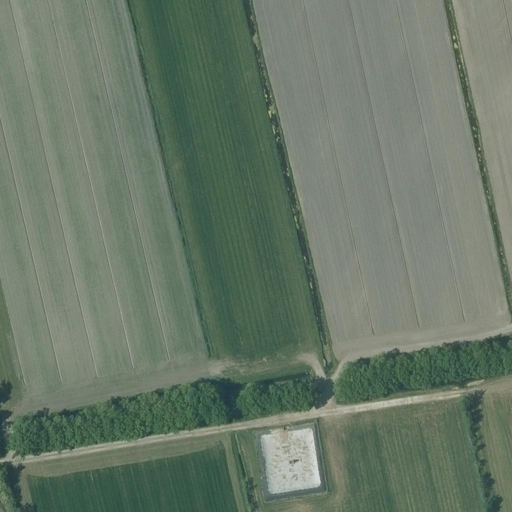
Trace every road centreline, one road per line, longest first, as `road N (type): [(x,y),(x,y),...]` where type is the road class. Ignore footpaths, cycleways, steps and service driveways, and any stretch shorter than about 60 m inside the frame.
road 1 (track): [(0,463),(471,392)]
road 2 (track): [(325,411),(334,374),(355,356),(511,329)]
